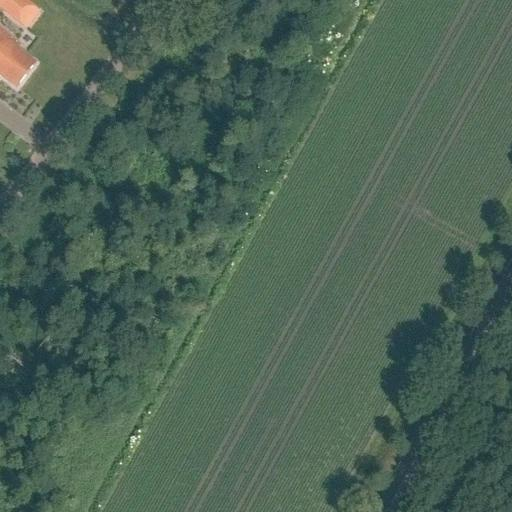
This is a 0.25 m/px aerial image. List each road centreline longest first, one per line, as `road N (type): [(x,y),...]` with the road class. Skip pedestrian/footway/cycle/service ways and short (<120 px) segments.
road 1 (unclassified): [(0,212),(171,0)]
road 2 (tertiary): [(384,511),(511,279)]
